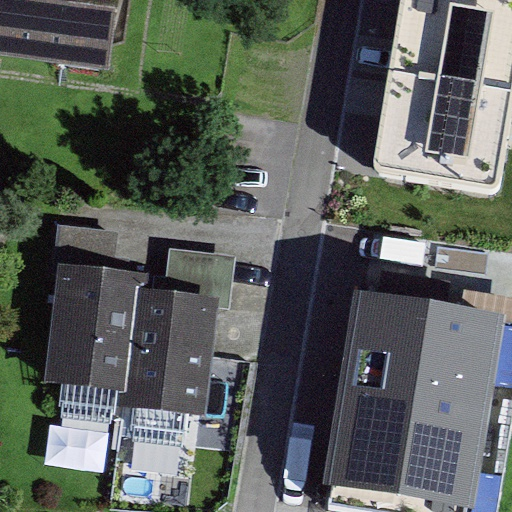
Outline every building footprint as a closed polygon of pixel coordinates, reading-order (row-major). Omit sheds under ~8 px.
[(0,0),(0,53),(140,78),(153,0),(0,0)] [(511,93),(511,0),(404,0),(375,172),(495,192),(511,93)] [(116,254),(118,236),(57,229),(54,263),(60,264),(114,270),(116,254)] [(171,251),(166,290),(222,296),(220,310),(229,311),(233,283),(236,259),(171,251)] [(114,270),(60,264),(48,381),(126,389),(124,407),(209,416),(220,310),(222,296),(166,290),(149,288),(151,274),(114,270)] [(468,511),(497,324),(355,302),(324,511),(468,511)]
